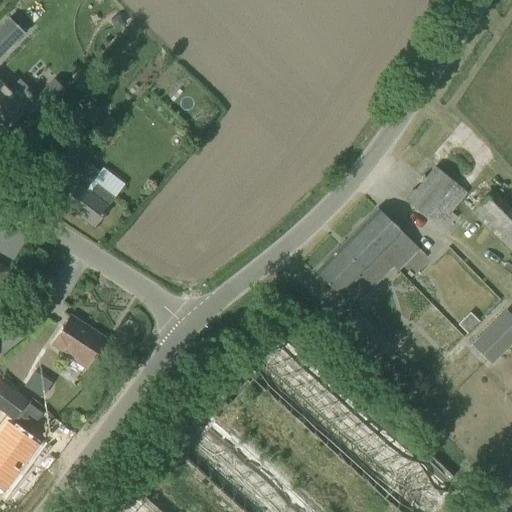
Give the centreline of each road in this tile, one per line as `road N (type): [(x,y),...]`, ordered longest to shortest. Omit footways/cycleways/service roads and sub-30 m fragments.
road 1 (unclassified): [(197,322),(366,163),(478,0)]
road 2 (unclassified): [(48,511),(197,322)]
road 3 (unclassified): [(197,322),(0,201)]
